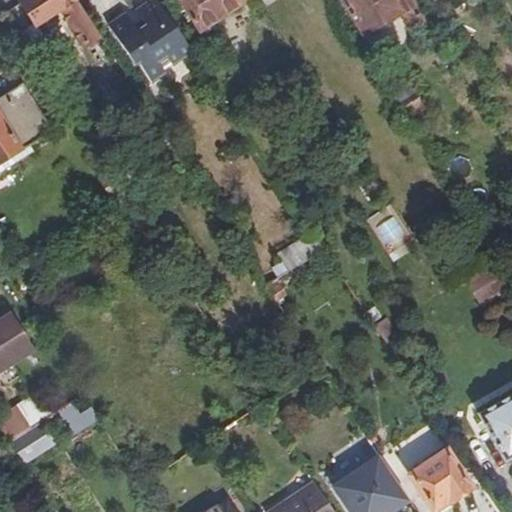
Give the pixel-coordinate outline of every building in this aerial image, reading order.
[(77,0),(22,0),(20,2),(35,23),(60,6),(85,43),(100,33),(77,0)] [(191,50),(157,0),(155,0),(129,18),(126,14),(110,25),(151,85),(167,75),(163,70),(191,50)] [(191,0),(207,23),(242,0),(191,0)] [(339,0),(363,36),(416,3),(414,0),(339,0)] [(171,81),(199,61),(191,50),(163,70),(167,75),(171,81)] [(403,105),(420,95),(410,79),(393,90),(403,105)] [(55,131),(23,82),(0,97),(0,173),(2,176),(45,150),(40,142),(55,131)] [(359,153),(355,147),(338,159),(342,165),(359,153)] [(121,187),(111,171),(99,178),(110,194),(121,187)] [(279,275),(324,249),(313,232),(278,252),(284,260),(274,266),(279,275)] [(509,288),(495,264),(466,280),(481,305),(509,288)] [(270,289),(277,299),(283,293),(278,284),(270,289)] [(11,312),(0,318),(0,321),(0,323),(0,372),(35,350),(11,312)] [(387,315),(374,324),(399,362),(408,356),(392,331),(396,329),(387,315)] [(327,396),(336,389),(326,374),(316,380),(327,396)] [(511,400),(482,418),(508,463),(511,460),(511,400)] [(0,432),(7,444),(30,429),(14,404),(0,413),(0,432)] [(40,423),(48,436),(78,417),(69,404),(40,423)] [(55,447),(99,419),(93,408),(78,417),(48,436),(53,443),(55,447)] [(20,464),(53,443),(48,436),(40,423),(30,429),(7,444),(20,464)] [(471,489),(447,453),(412,475),(434,509),(449,500),(451,503),(471,489)] [(384,511),(408,496),(380,455),(334,486),(350,511),(384,511)] [(334,511),(314,481),(291,496),(267,511),(334,511)] [(231,511),(226,502),(210,511),(231,511)]
